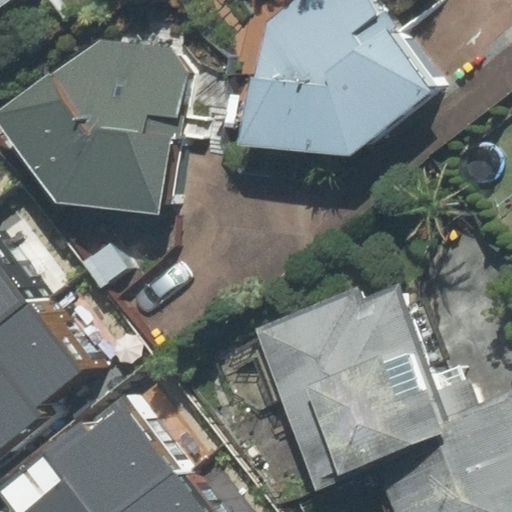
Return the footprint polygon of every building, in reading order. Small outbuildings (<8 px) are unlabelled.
[(0,0),(0,29),(36,0),(0,0)] [(472,80),(400,0),(305,0),(284,19),(278,141),(397,147),(472,80)] [(115,38),(31,107),(104,195),(206,204),(210,153),(234,154),(235,99),(232,99),(211,71),(214,69),(188,45),(115,38)] [(0,257),(0,322),(32,298),(0,257)] [(386,282),(292,322),(364,482),(418,462),(439,511),(511,511),(511,404),(501,409),(487,377),(481,379),(433,276),(391,294),(386,282)] [(32,298),(0,322),(0,448),(93,376),(32,298)] [(108,391),(0,474),(0,508),(3,511),(113,511),(170,469),(108,391)] [(203,511),(170,469),(113,511),(203,511)]
